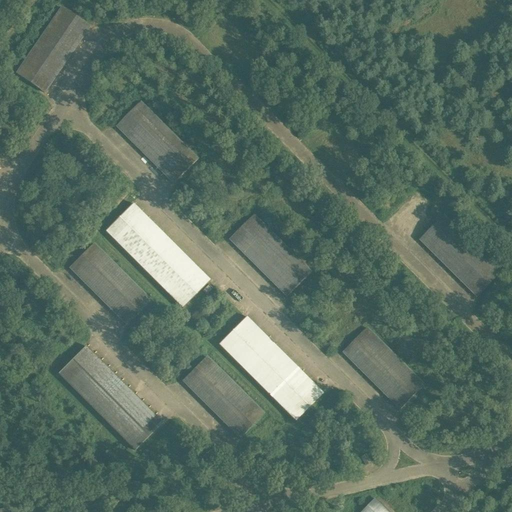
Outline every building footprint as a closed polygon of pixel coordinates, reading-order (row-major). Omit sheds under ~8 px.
[(90,27),(61,6),(15,74),(45,94),(90,27)] [(199,159),(142,101),(116,127),(174,184),(199,159)] [(210,280),(133,203),(105,231),(182,309),(210,280)] [(312,272),(255,214),(229,240),(287,297),(312,272)] [(502,272),(445,215),(419,240),(477,297),(502,272)] [(151,300),(94,243),(69,268),(126,326),(151,300)] [(212,289),(209,285),(202,291),(206,295),(212,289)] [(324,393),(246,317),(218,345),(295,422),(324,393)] [(425,385),(368,327),(343,353),(400,410),(425,385)] [(163,422),(86,346),(58,374),(135,451),(163,422)] [(264,413),(207,356),(182,381),(239,439),(264,413)] [(371,462),(366,454),(360,457),(364,465),(371,462)] [(390,511),(376,498),(361,511),(390,511)]
